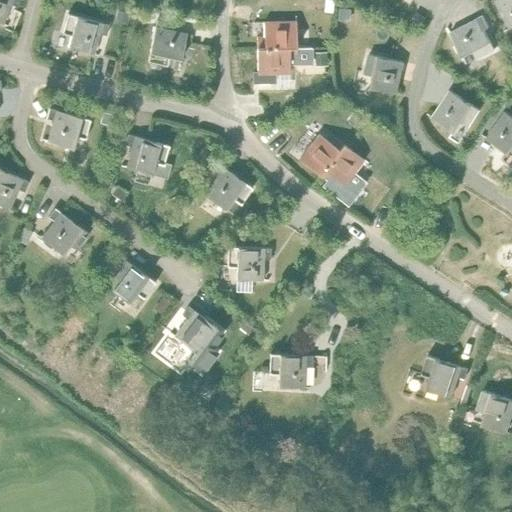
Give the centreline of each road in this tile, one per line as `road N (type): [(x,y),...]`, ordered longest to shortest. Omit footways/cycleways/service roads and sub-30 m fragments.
road 1 (residential): [(229,121),(288,187),(511,330)]
road 2 (residential): [(186,277),(27,156),(18,116),(32,75)]
road 3 (residential): [(511,204),(418,141),(411,110),(417,77),(453,0)]
road 4 (residential): [(229,121),(32,75)]
road 5 (residential): [(224,0),(229,121)]
